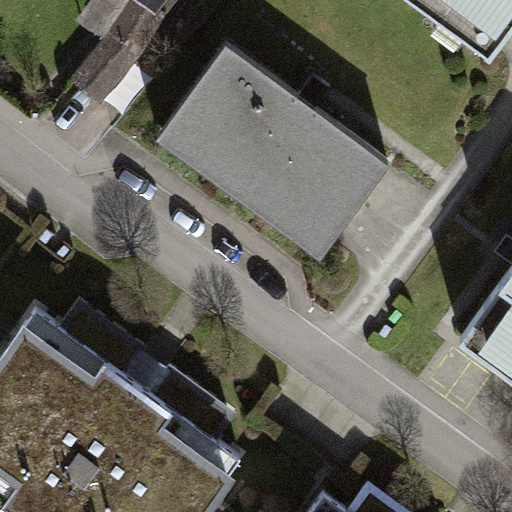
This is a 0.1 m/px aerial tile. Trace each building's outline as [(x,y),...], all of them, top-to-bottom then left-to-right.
[(155,8),(145,0),(125,0),(109,32),(70,76),(100,103),(143,52),(166,15),(155,8)] [(511,0),(421,0),(492,53),(511,24),(511,0)] [(390,152),(228,35),(157,130),(323,246),(390,152)] [(511,261),(458,335),(511,369),(511,261)] [(62,319),(35,299),(0,347),(0,511),(199,511),(243,452),(215,432),(236,407),(77,293),(62,319)] [(350,502),(320,481),(297,511),(420,511),(369,476),(350,502)]
